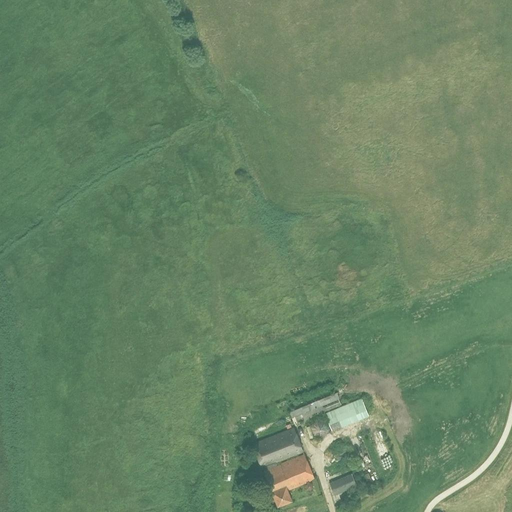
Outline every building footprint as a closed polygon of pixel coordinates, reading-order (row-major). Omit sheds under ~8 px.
[(336,393),(290,412),(295,424),(341,404),(336,393)] [(362,398),(324,413),(331,430),(369,415),(362,398)] [(276,463),(304,452),(294,428),(253,444),(262,468),(265,467),(276,463)] [(385,453),(379,440),(374,442),(381,455),(385,453)] [(331,451),(335,463),(344,460),(340,447),(331,451)] [(305,454),(264,471),(278,506),(292,501),(288,490),(315,479),(305,454)] [(264,483),(260,470),(249,473),(253,486),(264,483)] [(352,473),(329,483),(335,495),(357,486),(352,473)] [(476,498),(480,488),(474,486),(470,496),(476,498)]
